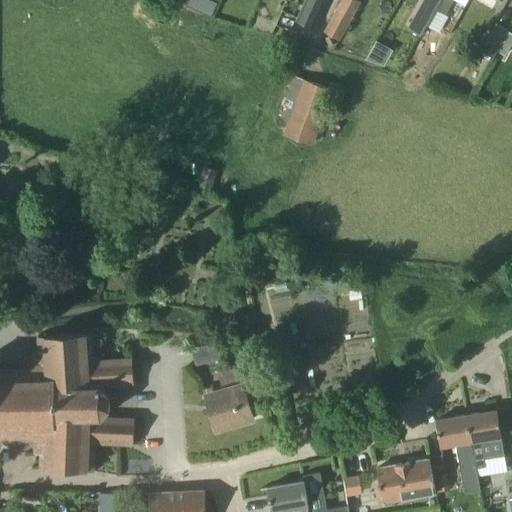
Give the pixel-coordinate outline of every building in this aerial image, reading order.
[(306,0),(298,20),(313,27),(324,0),(306,0)] [(358,0),(342,0),(325,32),(339,39),(360,1),(358,0)] [(422,0),(407,27),(421,35),(435,9),(440,0),(422,0)] [(440,0),(435,9),(445,14),(452,0),(440,0)] [(483,50),(494,56),(509,30),(497,24),(483,50)] [(384,66),(393,50),(376,40),(365,59),(384,66)] [(332,90),(296,77),(294,76),(280,114),(291,119),(286,133),(312,143),(332,90)] [(145,166),(141,177),(180,189),(183,179),(145,166)] [(205,166),(196,194),(210,199),(219,170),(205,166)] [(135,384),(136,382),(134,381),(133,359),(134,358),(133,357),(131,358),(93,361),(92,349),(96,348),(96,347),(92,347),(91,333),(93,331),(92,330),(90,332),(86,332),(85,329),(84,329),(84,332),(47,335),(47,331),(45,331),(45,335),(41,335),(39,334),(38,335),(40,337),(41,350),(36,351),(34,349),(32,350),(34,352),(35,364),(18,365),(18,368),(3,368),(3,365),(1,365),(1,368),(0,368),(0,439),(5,440),(5,436),(20,436),(20,439),(36,439),(36,451),(34,453),(35,454),(37,453),(42,453),(42,467),(40,468),(41,470),(43,468),(47,468),(47,472),(49,472),(49,468),(86,470),(86,473),(87,473),(88,470),(92,470),(94,472),(95,471),(93,469),(94,455),(98,455),(98,453),(94,453),(95,441),(133,443),(134,444),(136,443),(134,441),(135,420),(137,418),(135,417),(134,419),(103,417),(102,415),(109,407),(111,408),(112,407),(110,406),(110,396),(112,395),(111,393),(109,394),(101,386),(103,384),(133,382),(135,384)] [(198,363),(222,356),(218,344),(194,351),(198,363)] [(205,391),(216,428),(255,416),(240,369),(220,375),(224,385),(205,391)] [(498,409),(467,414),(471,442),(476,467),(478,466),(485,465),(484,458),(505,455),(502,436),(498,409)] [(441,446),(457,444),(465,492),(481,490),(478,466),(476,467),(471,442),(467,414),(436,419),(441,446)] [(430,457),(433,473),(446,471),(443,455),(430,457)] [(436,492),(433,473),(430,457),(378,467),(384,501),(436,492)] [(348,494),(362,491),(359,477),(345,479),(348,494)] [(268,487),(272,511),(273,511),(290,509),(291,511),(309,511),(308,506),(309,505),(305,480),(268,487)] [(206,511),(205,490),(205,489),(203,489),(203,490),(150,492),(151,511),(206,511)]
